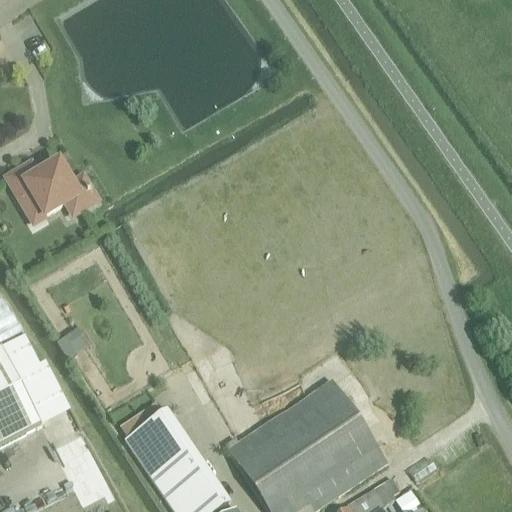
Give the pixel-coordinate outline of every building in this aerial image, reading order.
[(31,170),(8,183),(22,206),(33,199),(46,221),(67,208),(74,219),(96,205),(83,183),(71,190),(59,168),(38,181),(31,170)] [(0,305),(0,349),(24,337),(2,304),(0,305)] [(2,353),(0,354),(0,452),(42,430),(2,353)] [(228,456),(266,511),(320,511),(388,467),(333,385),(228,456)] [(168,416),(125,445),(170,511),(228,511),(228,510),(231,508),(168,416)] [(430,464),(409,477),(416,488),(437,474),(430,464)] [(382,511),(397,503),(394,499),(399,496),(391,481),(348,509),(349,511),(348,511),(347,511),(382,511)] [(410,496),(398,503),(403,511),(407,511),(417,506),(410,496)]
